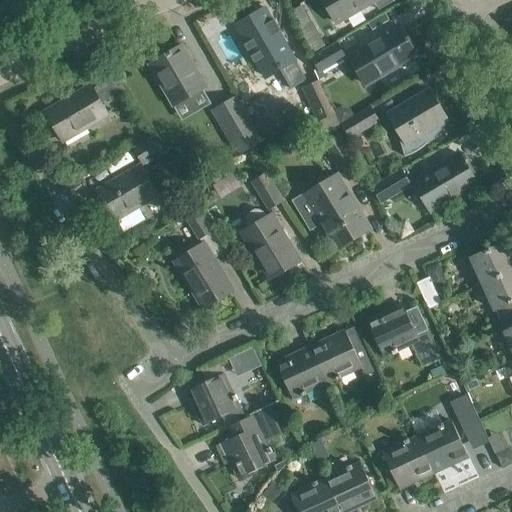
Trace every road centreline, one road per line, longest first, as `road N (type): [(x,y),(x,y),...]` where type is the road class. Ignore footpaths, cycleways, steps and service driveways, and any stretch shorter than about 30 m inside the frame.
road 1 (residential): [(127,384),(511,207)]
road 2 (tertiary): [(71,511),(0,344)]
road 3 (tertiary): [(0,73),(159,0)]
road 4 (residential): [(511,140),(454,14)]
